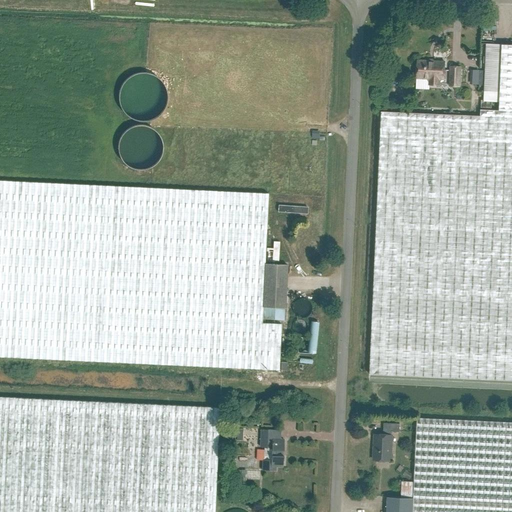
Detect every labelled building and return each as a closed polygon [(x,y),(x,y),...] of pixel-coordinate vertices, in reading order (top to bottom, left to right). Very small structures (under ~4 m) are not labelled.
[(381,112),(370,374),(511,380),(511,44),(502,44),(486,43),(484,100),(499,101),(499,110),(480,109),(480,116),(381,112)] [(444,79),(445,62),(417,60),(416,78),(430,78),(429,85),(439,86),(439,79),(444,79)] [(460,86),(461,66),(449,65),(448,86),(460,86)] [(119,95),(119,97),(119,99),(119,101),(120,103),(120,105),(121,107),(122,109),(123,111),(125,112),(126,114),(128,115),(129,117),(131,118),(133,119),(135,120),(137,120),(139,121),(141,121),(143,121),(145,121),(147,121),(149,120),(151,120),(153,119),(155,118),(157,117),(158,115),(160,114),(161,112),(163,111),(164,109),(165,107),(166,105),(166,103),(167,101),(167,99),(167,97),(167,95),(167,93),(166,91),(166,89),(165,87),(164,85),(163,83),(161,82),(160,80),(158,79),(157,77),(155,76),(153,75),(151,75),(149,74),(147,73),(145,73),(143,73),(141,73),(139,73),(137,74),(135,75),(133,75),(131,76),(129,77),(128,79),(126,80),(125,82),(123,83),(122,85),(121,87),(120,89),(120,91),(119,93),(119,95)] [(162,150),(162,148),(162,146),(162,144),(161,142),(161,140),(160,138),(159,137),(158,135),(157,133),(156,132),(154,131),(153,130),(151,129),(149,128),(148,127),(146,126),(144,126),(142,126),(140,126),(138,126),(136,126),(134,126),(133,127),(131,128),(129,129),(128,130),(126,131),(125,132),(123,133),(122,135),(121,137),(120,138),(119,140),(119,142),(118,144),(118,146),(118,148),(118,150),(119,151),(119,153),(119,155),(120,157),(121,159),(122,160),(123,162),(125,163),(126,164),(128,166),(129,167),(131,168),(133,168),(134,169),(136,169),(138,170),(140,170),(142,170),(144,169),(146,169),(148,168),(149,168),(151,167),(153,166),(154,164),(156,163),(157,162),(158,160),(159,159),(160,157),(161,155),(161,153),(162,151),(162,150)] [(275,308),(285,308),(287,265),(265,264),(268,193),(267,193),(0,180),(0,356),(279,370),(281,323),(262,322),(262,319),(274,320),(275,308)] [(304,212),(305,207),(278,204),(278,209),(304,212)] [(284,320),(285,308),(275,308),(274,320),(284,320)] [(317,352),(317,320),(309,320),(309,352),(317,352)] [(0,511),(214,511),(219,408),(0,397),(0,511)] [(511,511),(511,422),(417,418),(414,482),(402,481),(401,497),(413,498),(412,511),(511,511)] [(399,432),(400,424),(384,423),(383,431),(384,431),(384,435),(374,434),(373,460),(391,461),(392,435),(391,435),(391,431),(399,432)] [(264,460),(262,461),(262,470),(276,471),(276,467),(283,467),(284,440),(280,439),(281,430),(261,430),(260,447),(264,448),(264,460)] [(412,511),(413,498),(401,497),(387,497),(386,511),(412,511)]
